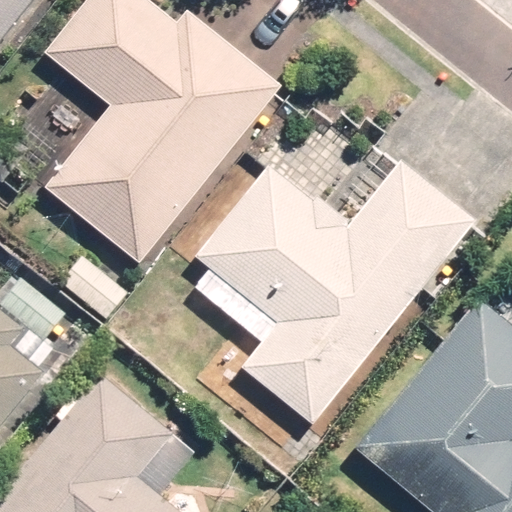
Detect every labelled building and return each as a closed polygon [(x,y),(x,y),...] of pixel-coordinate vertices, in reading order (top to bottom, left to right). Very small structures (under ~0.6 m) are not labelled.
[(0,0),(0,41),(33,0),(0,0)] [(189,14),(180,25),(148,0),(87,0),(46,52),(114,107),(46,190),(138,264),(281,87),(189,14)] [(0,180),(3,182),(29,150),(0,126),(0,180)] [(349,157),(319,134),(287,173),(317,196),(349,157)] [(403,162),(352,225),(317,196),(313,201),(271,167),(197,259),(210,270),(196,288),(263,341),(241,367),(313,425),(477,222),(403,162)] [(129,293),(83,257),(62,283),(107,320),(129,293)] [(0,306),(0,428),(44,373),(38,368),(54,347),(45,340),(66,314),(22,279),(0,306)] [(511,511),(511,325),(480,300),(358,451),(434,511),(511,511)] [(102,374),(0,499),(0,511),(178,511),(158,495),(196,449),(102,374)]
